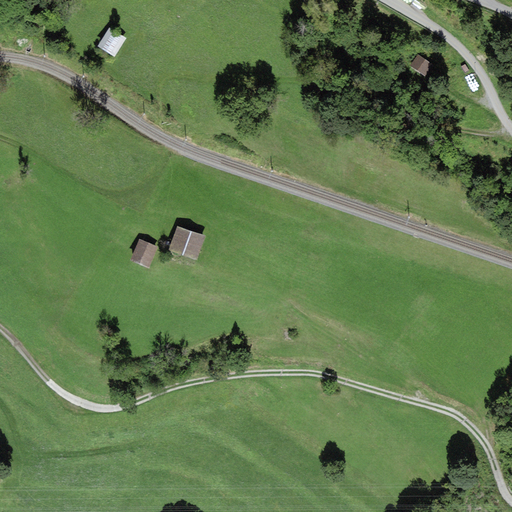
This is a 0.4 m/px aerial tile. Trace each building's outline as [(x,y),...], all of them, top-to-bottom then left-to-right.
[(126,38),(109,27),(97,46),(114,56),(126,38)] [(418,54),(410,65),(425,76),(433,65),(418,54)] [(352,100),(345,113),(359,121),(367,107),(352,100)] [(199,241),(170,229),(160,253),(189,265),(199,241)] [(151,250),(132,241),(122,263),(141,272),(151,250)]
